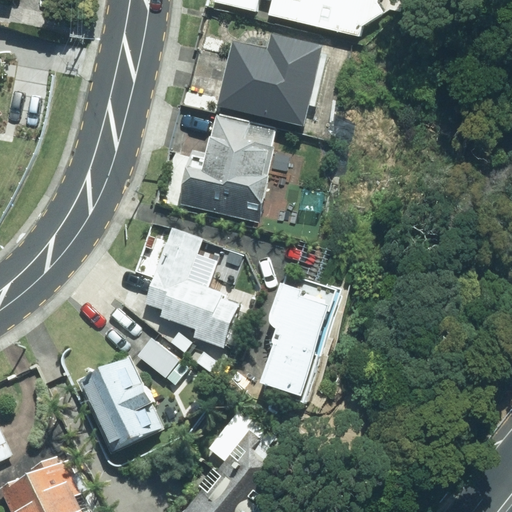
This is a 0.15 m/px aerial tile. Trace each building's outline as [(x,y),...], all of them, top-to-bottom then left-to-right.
[(220,0),(220,2),(261,12),(264,0),(278,0),(274,15),(366,37),(368,27),(390,13),(384,3),(384,0),(220,0)] [(277,52),(241,43),(226,107),(312,127),(331,48),(281,36),(277,52)] [(257,126),(222,118),(213,154),(199,150),(186,205),(268,224),(278,178),(273,177),(280,148),(277,147),(280,137),(255,132),(257,126)] [(207,240),(176,229),(150,305),(168,311),(165,317),(202,330),(199,338),(230,348),(245,305),(227,299),(228,294),(193,282),(207,240)] [(356,296),(295,277),(275,339),(276,348),(282,354),(270,391),(310,404),(333,334),(342,337),(356,296)] [(161,335),(144,356),(171,379),(189,359),(161,335)] [(136,360),(85,383),(118,452),(168,428),(158,405),(162,403),(153,384),(148,386),(136,360)] [(283,438),(246,409),(215,450),(230,462),(191,511),(262,511),(300,465),(275,447),(283,438)] [(0,465),(17,456),(3,429),(0,430),(0,465)] [(79,476),(73,462),(66,466),(62,457),(37,469),(41,478),(28,484),(27,480),(6,489),(17,511),(92,511),(76,478),(79,476)]
